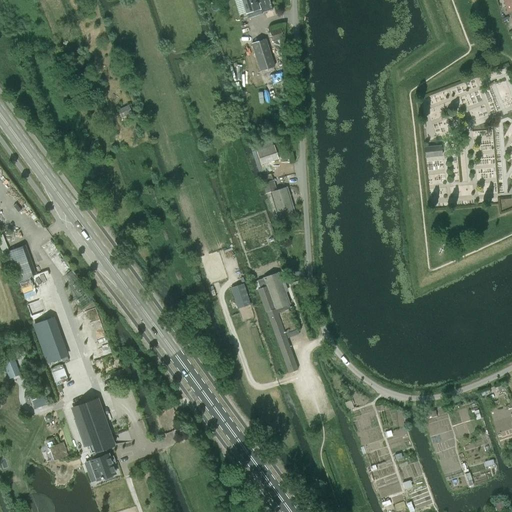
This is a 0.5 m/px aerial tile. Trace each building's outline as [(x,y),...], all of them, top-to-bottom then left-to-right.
[(242,0),(246,13),(258,9),(257,8),(261,7),(263,13),(272,10),(269,0),(242,0)] [(511,0),(503,0),(508,13),(511,11),(511,0)] [(273,41),(283,38),(280,28),(269,31),(273,41)] [(261,71),(275,66),(266,39),(252,44),(261,71)] [(63,104),(67,102),(63,89),(62,89),(56,91),(57,93),(55,94),(57,101),(61,99),(63,104)] [(131,106),(129,107),(128,105),(118,110),(121,118),(132,113),(132,112),(134,112),(131,106)] [(262,164),(278,159),(274,146),(257,151),(262,164)] [(426,157),(442,156),(441,146),(425,147),(426,157)] [(266,193),(276,190),(274,180),(264,183),(263,183),(266,193)] [(279,218),(295,213),(287,188),(271,192),(279,218)] [(16,280),(34,274),(25,247),(7,253),(16,280)] [(287,338),(299,334),(298,330),(285,334),(278,313),(291,308),(278,273),(258,280),(260,288),(258,289),(266,312),(267,312),(289,373),(298,369),(287,338)] [(243,284),(230,288),(237,308),(250,304),(243,284)] [(54,317),(33,324),(47,363),(67,355),(54,317)] [(0,353),(0,354),(9,379),(20,374),(11,349),(0,353)] [(64,369),(52,373),(55,382),(67,378),(64,369)] [(126,377),(123,369),(114,372),(116,380),(126,377)] [(89,446),(92,453),(104,448),(107,447),(115,444),(98,398),(70,408),(85,448),(89,446)] [(63,442),(50,447),(55,460),(68,456),(63,442)] [(104,448),(92,453),(94,459),(89,460),(89,462),(85,463),(88,472),(93,471),(96,481),(103,479),(104,482),(113,478),(112,476),(116,474),(107,449),(107,447),(104,448)] [(469,473),(464,474),(469,486),(473,485),(469,473)] [(493,504),(495,511),(504,508),(501,501),(493,504)]
